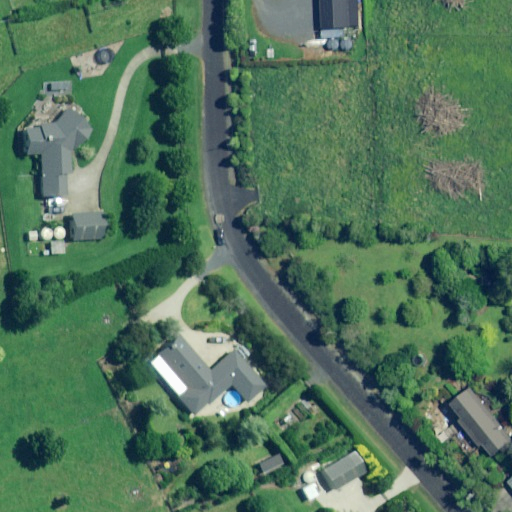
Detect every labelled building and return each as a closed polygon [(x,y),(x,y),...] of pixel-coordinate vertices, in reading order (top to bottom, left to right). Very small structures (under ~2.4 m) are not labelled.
[(317,0),(319,29),(346,28),(345,0),(317,0)] [(339,47),(341,48),(342,49),(344,49),(346,49),(348,47),(349,46),(349,44),(349,42),(348,41),(347,39),(345,38),(343,38),(342,39),(340,39),(339,41),(338,42),(338,44),(338,46),(339,47)] [(326,48),(328,49),(329,50),(331,50),(333,50),(334,48),(335,47),(336,45),(336,43),(335,42),(334,40),(332,39),(330,39),(329,39),(327,40),(326,42),(325,43),(325,45),(325,47),(326,48)] [(102,61),(98,48),(71,57),(75,69),(102,61)] [(48,80),(48,89),(68,89),(68,80),(48,80)] [(63,155),(84,129),(59,108),(45,125),(14,128),(15,155),(31,155),(34,197),(60,196),(59,175),(65,174),(63,155)] [(64,240),(97,239),(96,213),(63,215),(64,240)] [(48,227),(37,227),(37,237),(48,237),(48,227)] [(59,241),(48,242),(49,252),(60,251),(59,241)] [(228,349),(202,370),(171,334),(140,360),(186,416),(224,384),(240,403),(259,386),(228,349)] [(491,456),(510,439),(467,387),(448,404),(491,456)] [(266,438),(260,429),(251,436),(257,445),(266,438)] [(328,490),(360,472),(349,452),(316,470),(328,490)] [(315,494),(309,483),(299,487),(305,499),(315,494)]
